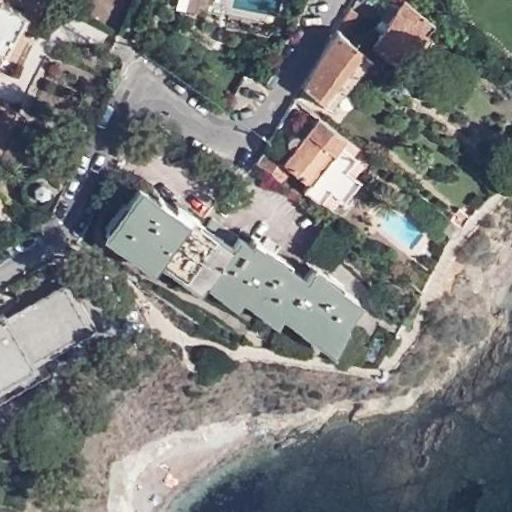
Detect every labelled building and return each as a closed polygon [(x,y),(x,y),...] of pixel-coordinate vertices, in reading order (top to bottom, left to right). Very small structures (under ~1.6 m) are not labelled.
[(0,0),(0,48),(4,51),(25,13),(0,0)] [(398,68),(433,23),(431,22),(405,0),(393,0),(399,4),(397,7),(387,20),(379,30),(371,42),(369,44),(398,68)] [(382,0),(374,10),(387,20),(397,7),(387,0),(382,0)] [(336,28),(342,34),(356,13),(349,7),(336,28)] [(364,37),(371,42),(379,30),(373,25),(364,37)] [(329,108),(369,62),(342,34),(336,28),(302,83),(329,108)] [(0,132),(5,135),(17,112),(0,102),(0,132)] [(317,200),(325,191),(341,169),(351,156),(335,144),(341,134),(334,129),(315,114),(299,136),(292,136),(287,141),(288,150),(280,161),(289,169),(307,182),(301,188),(317,200)] [(262,148),(273,156),(279,147),(269,139),(262,148)] [(279,181),(289,169),(280,161),(273,156),(262,148),(254,162),(279,181)] [(341,169),(325,191),(328,193),(339,201),(355,179),(350,176),(341,169)] [(309,277),(266,245),(262,250),(217,217),(210,227),(180,205),(176,211),(144,187),(109,234),(141,257),(148,249),(194,283),(199,275),(228,296),(234,288),(281,323),(288,315),(319,338),(325,330),(335,337),(363,300),(317,266),(309,277)] [(458,225),(446,215),(437,227),(448,237),(458,225)] [(31,360),(88,326),(64,283),(5,317),(2,311),(0,312),(0,381),(32,362),(31,360)]
